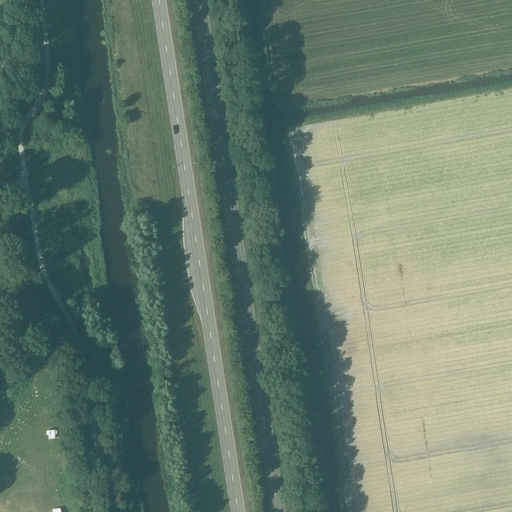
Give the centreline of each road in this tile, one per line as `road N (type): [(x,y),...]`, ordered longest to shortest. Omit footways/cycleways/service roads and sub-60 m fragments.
road 1 (primary): [(279,511),(199,0)]
road 2 (primary): [(158,0),(237,511)]
